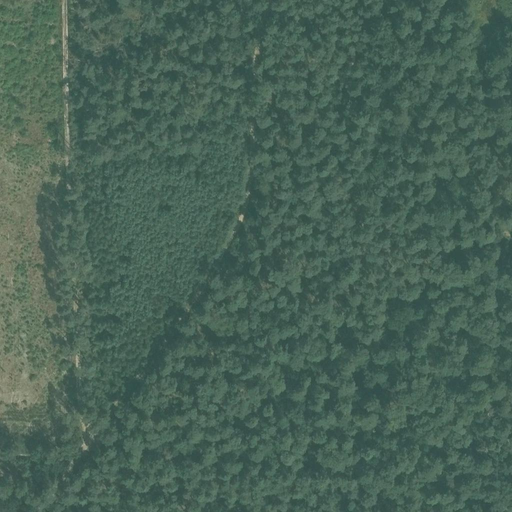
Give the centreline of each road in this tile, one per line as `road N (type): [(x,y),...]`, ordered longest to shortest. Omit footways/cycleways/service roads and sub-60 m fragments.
road 1 (track): [(94,443),(237,226),(271,0)]
road 2 (track): [(509,511),(432,472),(94,443)]
